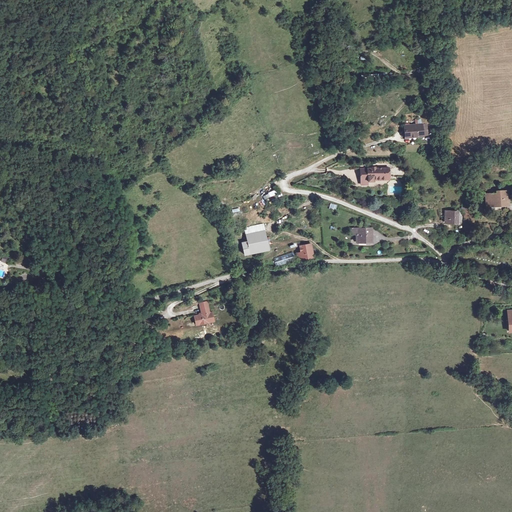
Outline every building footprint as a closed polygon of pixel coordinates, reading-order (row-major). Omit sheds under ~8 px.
[(422,136),(421,124),(405,126),(406,138),(422,136)] [(387,179),(387,174),(389,172),(389,168),(376,168),(372,168),(360,169),(361,180),(368,180),(368,181),(374,181),(374,179),(387,179)] [(506,205),(506,191),(497,191),(497,193),(489,193),(490,205),(506,205)] [(459,211),(445,211),(445,222),(461,223),(462,216),(459,211)] [(372,228),(352,228),(352,234),(356,234),(357,242),(372,242),(372,228)] [(248,242),(250,253),(269,249),(265,230),(246,234),(248,242)] [(242,243),(245,255),(250,253),(248,242),(242,243)] [(294,247),(300,247),(300,252),(302,252),(302,253),(296,254),(297,259),(313,257),(311,244),(301,246),(300,242),(294,243),(294,247)] [(293,253),(274,258),(276,266),(295,260),(293,253)] [(214,321),(212,312),(209,313),(207,302),(200,303),(201,311),(203,310),(204,314),(202,314),(201,313),(200,313),(199,313),(199,314),(199,315),(194,316),(196,324),(214,321)]
